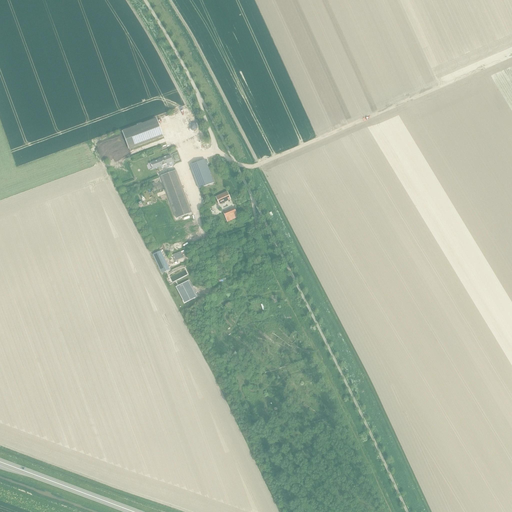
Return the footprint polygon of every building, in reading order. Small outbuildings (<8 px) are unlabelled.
[(156,119),(122,131),(129,149),(163,136),(156,119)] [(169,155),(149,163),(152,170),(172,162),(169,155)] [(198,188),(213,183),(205,159),(190,165),(198,188)] [(175,170),(160,176),(176,219),(191,213),(175,170)] [(227,192),(216,197),(219,204),(230,199),(227,192)] [(233,207),(222,213),(224,217),(225,217),(227,221),(237,216),(235,212),(236,212),(233,207)] [(163,261),(162,258),(160,253),(156,254),(159,263),(157,264),(162,273),(167,270),(163,261)] [(176,267),(169,271),(175,283),(181,280),(176,267)] [(188,282),(177,288),(183,300),(187,298),(188,301),(195,298),(188,282)]
